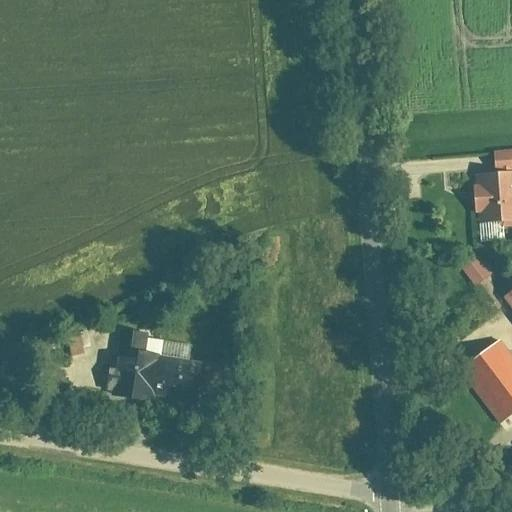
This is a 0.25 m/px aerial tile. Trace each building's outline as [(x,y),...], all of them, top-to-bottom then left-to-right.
[(511,146),(494,146),(494,171),(511,170),(511,146)] [(511,173),(467,175),(470,227),(511,225),(511,173)] [(444,284),(462,302),(492,272),(474,254),(444,284)] [(511,291),(501,299),(511,315),(511,291)] [(511,368),(491,341),(458,366),(501,422),(511,413),(511,368)] [(125,343),(123,395),(190,399),(193,346),(125,343)] [(195,397),(234,399),(235,362),(197,361),(195,397)]
